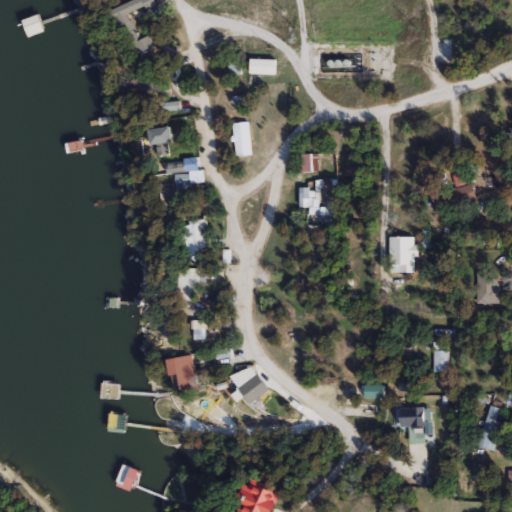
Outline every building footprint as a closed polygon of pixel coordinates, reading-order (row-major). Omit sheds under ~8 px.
[(145,7),(129,14),(140,39),(149,35),(154,47),(135,55),(115,7),(131,0),(154,0),(157,6),(146,10),(145,7)] [(30,35),(25,19),(40,15),(45,31),(30,35)] [(227,57),(240,57),(240,76),(227,76),(227,57)] [(137,100),(131,80),(149,75),(155,95),(137,100)] [(162,101),(180,102),(180,113),(162,113),(162,101)] [(233,121),(249,121),(249,156),(233,156),(233,121)] [(175,143),(154,144),(153,127),(174,126),(175,143)] [(301,171),(301,153),(318,153),(318,171),(301,171)] [(202,182),(191,183),(191,189),(176,189),(175,172),(202,171),(202,182)] [(474,183),(477,205),(439,211),(437,195),(455,193),(452,174),(462,172),(464,184),(474,183)] [(299,205),(300,186),(318,187),(317,206),(299,205)] [(335,214),(326,214),(326,200),(335,200),(335,214)] [(205,257),(189,257),(189,219),(205,219),(205,257)] [(390,236),(416,236),(416,256),(414,256),(414,272),(390,272),(390,236)] [(500,274),(500,303),(477,303),(477,274),(500,274)] [(447,371),(433,371),(433,349),(447,349),(447,371)] [(173,358),(195,355),(201,389),(186,391),(183,372),(176,373),(173,358)] [(479,446),(491,404),(504,408),(492,450),(479,446)] [(403,407),(427,407),(427,428),(427,442),(411,442),(411,426),(403,426),(403,407)] [(284,502),(273,511),(240,511),(267,485),(284,502)]
